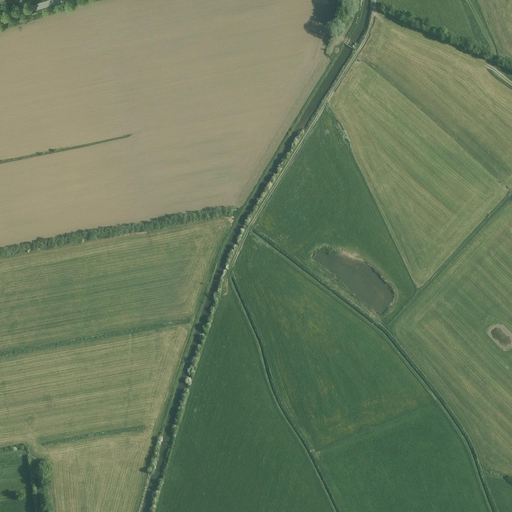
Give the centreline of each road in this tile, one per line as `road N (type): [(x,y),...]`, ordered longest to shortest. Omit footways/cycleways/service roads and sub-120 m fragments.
road 1 (track): [(374,0),(365,41),(241,247)]
road 2 (track): [(373,14),(401,34),(491,66),(511,84)]
